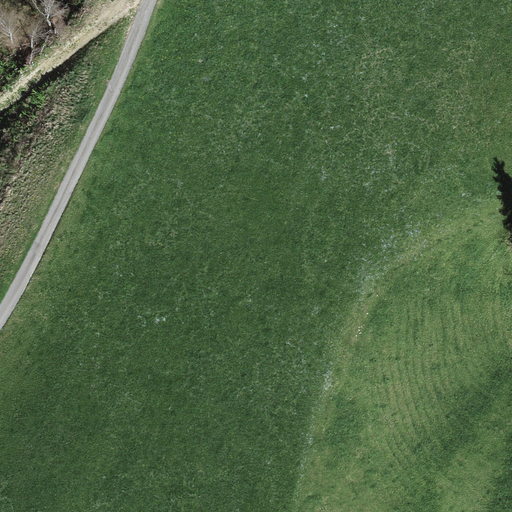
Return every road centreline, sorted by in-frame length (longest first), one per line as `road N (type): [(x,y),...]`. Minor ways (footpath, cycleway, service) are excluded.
road 1 (unclassified): [(0,312),(148,0)]
road 2 (track): [(0,101),(122,0)]
